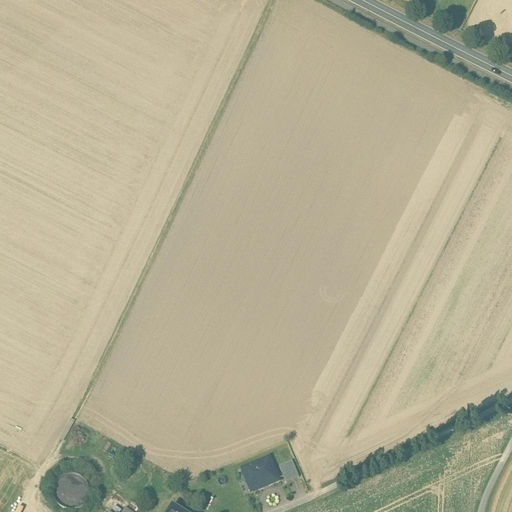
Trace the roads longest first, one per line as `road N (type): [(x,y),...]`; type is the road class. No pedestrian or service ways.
road 1 (track): [(264,511),(511,401)]
road 2 (secondary): [(511,73),(364,0)]
